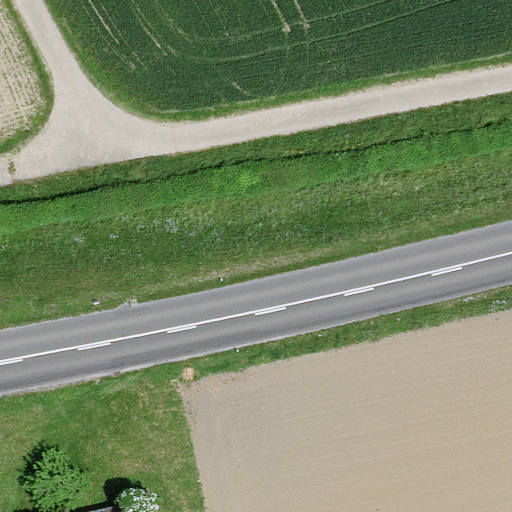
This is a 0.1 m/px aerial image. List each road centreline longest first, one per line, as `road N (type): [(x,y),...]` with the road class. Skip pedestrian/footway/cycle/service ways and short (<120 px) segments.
road 1 (secondary): [(511,256),(0,368)]
road 2 (track): [(0,174),(511,84)]
road 3 (track): [(21,0),(108,158)]
